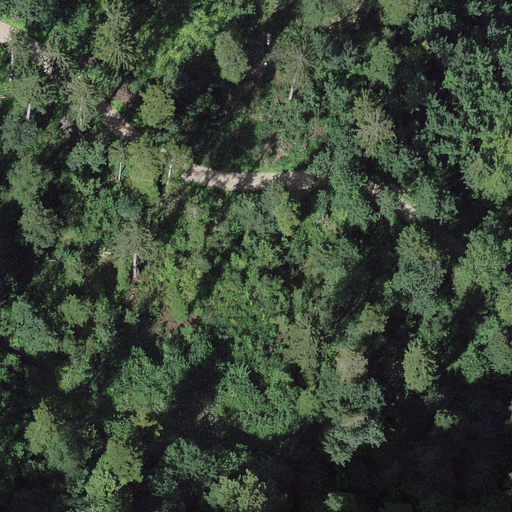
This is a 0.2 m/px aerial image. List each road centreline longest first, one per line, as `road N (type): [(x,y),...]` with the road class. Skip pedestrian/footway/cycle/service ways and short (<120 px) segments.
road 1 (track): [(511,291),(372,187),(334,174),(232,181),(185,171),(138,144),(0,30)]
road 2 (track): [(0,503),(157,433),(89,405),(0,348)]
